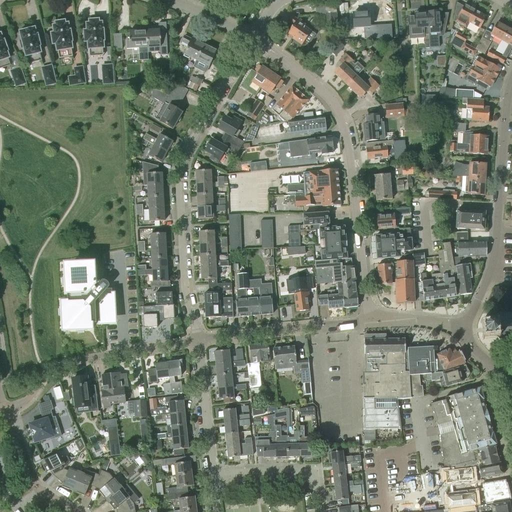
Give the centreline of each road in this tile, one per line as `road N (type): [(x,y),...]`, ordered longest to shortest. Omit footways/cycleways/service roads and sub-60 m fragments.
road 1 (residential): [(200,340),(184,294),(178,183),(182,161),(251,39)]
road 2 (residential): [(371,316),(344,121),(311,82),(251,39)]
road 3 (residential): [(456,328),(494,252),(511,82)]
road 4 (residential): [(31,394),(46,371),(74,361),(200,340)]
road 5 (residential): [(200,340),(371,316)]
road 6 (residential): [(320,511),(315,469),(214,471)]
road 7 (residential): [(214,471),(200,340)]
